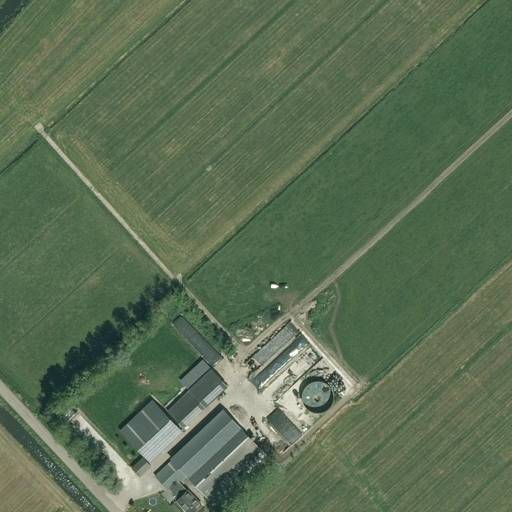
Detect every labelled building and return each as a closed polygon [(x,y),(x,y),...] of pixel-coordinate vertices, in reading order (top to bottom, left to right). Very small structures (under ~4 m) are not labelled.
[(283,329),(256,355),(266,365),(283,348),(291,355),(300,346),(283,329)] [(201,361),(179,381),(185,387),(187,390),(210,368),(203,360),(201,361)] [(230,363),(225,370),(235,378),(240,371),(230,363)] [(252,371),(256,377),(265,371),(261,365),(252,371)] [(293,379),(301,373),(297,367),(288,373),(293,379)] [(302,396),(302,397),(302,398),(302,400),(302,401),(302,402),(303,403),(303,404),(304,405),(304,406),(305,407),(306,408),(307,409),(308,410),(309,411),(310,411),(312,412),(314,413),(315,413),(316,413),(317,413),(320,413),(321,413),(323,412),(324,412),(325,411),(327,410),(328,409),(329,409),(329,408),(330,407),(331,406),(331,405),(332,403),(333,402),(333,401),(333,400),(333,399),(333,397),(333,396),(333,395),(333,394),(333,393),(333,392),(332,391),(332,390),(331,389),(330,388),(330,387),(329,386),(328,385),(327,385),(326,384),(325,383),(323,382),(321,382),(320,382),(318,381),(317,381),(316,381),(314,382),(312,382),(310,383),(309,384),(308,385),(307,385),(306,386),(305,387),(305,388),(304,389),(303,390),(303,391),(303,392),(302,393),(302,394),(302,395),(302,396)] [(186,395),(167,412),(182,428),(204,407),(191,393),(188,397),(186,395)] [(122,429),(148,460),(182,430),(155,400),(122,429)] [(222,430),(229,438),(188,477),(209,499),(261,450),(240,428),(232,420),(222,430)] [(187,490),(179,482),(226,438),(211,422),(154,476),(169,492),(171,489),(179,497),(176,500),(186,511),(194,511),(202,505),(187,490)] [(142,457),(131,468),(140,477),(151,466),(142,457)]
